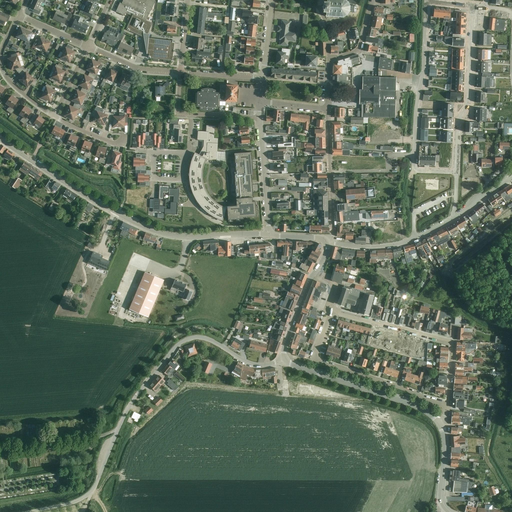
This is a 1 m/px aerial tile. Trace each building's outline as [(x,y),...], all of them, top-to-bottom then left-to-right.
[(89,2),(87,7),(95,10),(97,6),(93,4),(95,1),(91,0),(88,0),(88,1),(89,2)] [(123,0),(122,3),(120,2),(116,12),(124,16),(125,13),(132,16),(126,29),(145,38),(144,40),(148,42),(147,54),(149,54),(148,58),(172,61),(174,41),(149,38),(149,34),(148,34),(153,23),(146,20),(151,9),(152,9),(155,2),(150,0),(123,0)] [(323,4),(323,10),(323,11),(323,12),(326,13),(326,16),(325,16),(326,16),(326,17),(329,17),(333,17),(338,17),(338,18),(338,17),(342,17),(342,18),(343,18),(343,17),(346,15),(347,16),(347,15),(349,12),(350,12),(350,11),(351,11),(351,12),(352,12),(353,13),(354,13),(356,12),(356,7),(355,5),(354,5),(352,6),(352,7),(350,6),(348,3),(348,2),(347,2),(344,0),(326,0),(327,2),(324,2),(324,3),(324,4),(323,4)] [(166,7),(165,16),(170,16),(170,15),(177,15),(178,6),(175,5),(175,2),(170,2),(166,1),(166,7)] [(40,9),(41,6),(32,2),(30,7),(35,9),(33,12),(39,15),(41,10),(40,9)] [(93,15),(95,10),(87,7),(83,5),(80,12),(82,13),(88,16),(89,13),(93,15)] [(375,6),(374,12),(385,14),(386,9),(375,6)] [(257,24),(258,17),(253,16),(250,15),(251,11),(243,10),(242,18),(245,18),(248,19),(248,23),(257,24)] [(456,18),(465,19),(465,13),(460,13),(461,10),(454,10),(454,13),(456,13),(456,18)] [(9,20),(10,16),(0,11),(0,24),(4,26),(7,19),(9,20)] [(67,16),(57,11),(53,19),(64,24),(66,20),(69,21),(72,14),(69,13),(67,16)] [(75,20),(72,27),(85,33),(88,26),(81,22),(82,19),(77,16),(77,17),(75,16),(73,19),(76,20),(75,20)] [(373,16),(371,27),(376,28),(380,29),(382,18),(374,17),(373,16)] [(503,31),(504,20),(490,18),(488,30),(503,31)] [(297,28),(290,27),(291,22),(282,21),(281,27),(278,26),(277,32),(280,32),(279,39),(280,39),(280,45),(287,46),(288,41),(295,41),(296,33),(297,28)] [(175,33),(176,27),(169,26),(169,24),(165,24),(164,28),(167,28),(167,32),(175,33)] [(105,33),(101,41),(112,45),(113,44),(116,46),(118,40),(119,39),(115,38),(114,37),(117,30),(115,29),(114,30),(109,27),(108,31),(107,31),(106,34),(105,33)] [(369,28),(367,37),(375,38),(376,30),(376,28),(371,27),(371,29),(369,28)] [(17,37),(22,39),(27,30),(25,30),(26,29),(22,28),(21,28),(17,37)] [(350,31),(352,40),(359,38),(357,30),(355,30),(354,28),(351,29),(352,31),(350,31)] [(465,29),(455,29),(455,37),(460,37),(460,35),(465,35),(465,29)] [(27,30),(22,39),(26,41),(24,44),(27,45),(25,48),(28,50),(32,42),(29,41),(32,33),(31,32),(28,30),(28,31),(27,30)] [(486,34),(479,33),(479,45),(486,46),(486,45),(491,45),(491,34),(486,34)] [(36,46),(41,49),(46,40),(41,36),(41,37),(40,38),(38,42),(35,41),(33,46),(36,48),(36,46)] [(255,46),(256,40),(247,39),(247,38),(242,37),(241,40),(247,41),(246,45),(255,46)] [(366,37),(365,41),(375,43),(374,46),(376,47),(382,49),(383,43),(377,42),(378,39),(375,38),(367,37),(366,37)] [(444,37),(444,41),(452,42),(452,46),(464,46),(464,39),(453,39),(453,37),(444,37)] [(46,40),(41,49),(46,51),(45,53),(48,54),(51,49),(48,47),(50,43),(51,42),(51,41),(46,40)] [(117,50),(124,54),(124,53),(131,56),(134,48),(120,42),(117,50)] [(335,46),(331,46),(331,54),(338,54),(338,51),(340,51),(343,51),(343,45),(343,42),(337,42),(337,46),(335,46)] [(375,47),(366,45),(365,51),(371,52),(374,53),(377,54),(378,48),(375,47)] [(63,53),(74,58),(75,53),(75,52),(66,48),(63,53)] [(290,50),(282,49),(281,53),(278,52),(277,56),(276,55),(275,62),(276,63),(284,64),(285,55),(289,56),(290,50)] [(487,50),(478,50),(478,60),(487,60),(487,50)] [(192,54),(192,62),(202,63),(202,58),(210,58),(211,53),(203,52),(196,51),(196,54),(192,54)] [(8,65),(19,62),(17,56),(19,56),(18,53),(12,55),(13,58),(7,59),(8,65)] [(70,63),(74,58),(63,53),(61,58),(60,57),(58,60),(64,63),(65,60),(70,62),(70,63)] [(306,66),(316,67),(317,57),(311,56),(311,53),(307,53),(306,66)] [(235,54),(235,60),(239,61),(239,59),(241,59),(240,63),(244,63),(253,64),(253,58),(239,56),(240,54),(235,54)] [(358,55),(349,57),(351,64),(351,65),(360,63),(358,55)] [(333,65),(333,75),(341,75),(341,76),(352,76),(352,73),(352,68),(351,65),(351,64),(349,57),(337,61),(334,63),(333,65)] [(394,60),(379,58),(378,69),(392,71),(394,60)] [(91,59),(88,64),(98,69),(99,70),(100,70),(103,65),(101,64),(91,60),(91,59)] [(16,68),(21,73),(25,69),(27,68),(25,69),(23,66),(21,67),(19,62),(8,65),(11,70),(16,68)] [(403,63),(401,73),(409,74),(410,64),(403,63)] [(478,63),(477,73),(487,73),(487,63),(478,63)] [(56,68),(54,73),(63,77),(66,73),(66,72),(66,73),(65,72),(60,70),(62,67),(56,64),(55,67),(56,68)] [(88,64),(86,69),(87,69),(92,72),(90,75),(96,77),(97,74),(99,70),(98,69),(88,64)] [(19,80),(23,85),(30,76),(26,73),(28,70),(27,68),(25,69),(21,73),(23,76),(19,80)] [(278,70),(272,69),(271,77),(272,77),(277,78),(280,78),(281,68),(278,68),(278,70)] [(283,68),(281,68),(280,78),(283,78),(288,79),(289,79),(290,71),(283,70),(283,68)] [(111,69),(111,70),(109,75),(106,73),(102,82),(105,83),(107,79),(112,81),(117,73),(117,71),(111,69)] [(296,71),(290,71),(289,79),(295,80),(295,79),(298,80),(299,70),(296,70),(296,71)] [(301,70),(299,70),(298,80),(301,80),(306,81),(306,80),(306,81),(307,72),(301,72),(301,70)] [(310,71),(307,71),(307,72),(306,81),(307,81),(312,81),(316,81),(316,73),(310,73),(310,71)] [(61,82),(63,77),(54,73),(51,77),(50,77),(49,80),(54,82),(55,80),(60,82),(61,82)] [(81,80),(91,84),(93,79),(94,80),(96,77),(90,75),(89,77),(84,75),(83,75),(83,74),(81,80)] [(129,77),(123,74),(118,83),(121,84),(120,87),(128,91),(131,85),(127,83),(127,84),(125,83),(129,77)] [(477,77),(477,87),(490,88),(490,78),(492,78),(493,74),(482,74),(482,77),(477,77)] [(333,75),(332,81),(337,81),(337,83),(339,83),(339,86),(349,87),(350,87),(352,87),(352,76),(341,76),(341,75),(333,75)] [(30,76),(23,85),(28,88),(28,87),(31,83),(35,86),(38,81),(35,78),(34,80),(30,76)] [(359,90),(359,104),(362,104),(362,109),(361,117),(395,118),(396,78),(362,77),(362,90),(359,90)] [(84,87),(83,90),(90,94),(91,91),(90,90),(93,85),(91,84),(81,80),(78,84),(79,85),(79,84),(80,85),(84,87)] [(156,87),(156,97),(160,97),(160,95),(163,95),(163,93),(165,93),(165,89),(169,84),(167,82),(166,84),(164,82),(162,84),(160,84),(160,87),(156,87)] [(44,92),(54,97),(56,92),(51,89),(52,87),(50,86),(48,85),(47,84),(45,87),(47,87),(44,92)] [(227,85),(220,85),(220,92),(216,92),(216,90),(213,89),(211,89),(208,88),(206,88),(203,89),(201,89),(201,92),(197,92),(197,93),(196,93),(195,105),(197,105),(196,107),(200,107),(200,109),(202,110),(204,111),(207,111),(210,111),(212,111),(215,110),(215,108),(218,108),(218,107),(219,107),(220,101),(236,102),(237,94),(237,86),(227,85)] [(88,98),(90,94),(83,90),(81,93),(77,90),(76,90),(74,95),(83,100),(84,97),(88,98)] [(51,102),(54,97),(44,92),(42,97),(40,97),(39,99),(44,102),(46,99),(51,102)] [(450,99),(450,100),(461,100),(461,93),(450,92),(450,99)] [(476,92),(476,103),(484,103),(484,93),(476,92)] [(74,95),(71,100),(72,100),(77,103),(75,105),(81,108),(85,110),(86,107),(82,105),(81,105),(83,100),(74,95)] [(12,96),(6,104),(9,106),(6,110),(11,114),(15,109),(13,107),(18,101),(18,100),(19,100),(19,99),(13,96),(13,97),(12,96)] [(79,111),(81,108),(75,105),(74,108),(69,106),(69,105),(65,110),(76,115),(78,110),(79,111)] [(25,106),(19,114),(23,117),(20,121),(25,125),(29,120),(27,118),(32,111),(32,110),(26,107),(25,106)] [(93,114),(92,115),(95,116),(94,121),(93,122),(99,123),(102,114),(103,111),(103,110),(104,109),(96,106),(95,109),(93,114)] [(335,108),(335,117),(348,118),(348,108),(347,109),(335,108)] [(476,109),(475,121),(485,122),(486,109),(476,109)] [(73,120),(76,115),(65,110),(64,115),(64,116),(73,120)] [(102,114),(99,123),(104,126),(104,125),(106,120),(109,121),(111,115),(111,113),(103,110),(103,111),(102,114)] [(269,117),(266,117),(266,122),(273,121),(273,122),(279,122),(279,120),(283,120),(284,115),(283,115),(284,112),(280,112),(280,111),(274,110),(274,112),(273,112),(271,113),(271,112),(269,114),(270,114),(269,115),(269,117)] [(111,115),(109,121),(113,121),(113,126),(113,127),(113,128),(119,127),(119,117),(114,117),(114,113),(111,113),(111,115)] [(39,128),(45,120),(42,118),(42,117),(40,115),(38,117),(35,114),(29,123),(33,126),(34,124),(39,128)] [(119,117),(119,127),(124,128),(124,127),(124,125),(127,125),(127,122),(128,116),(128,115),(125,115),(125,114),(119,114),(119,117)] [(309,123),(310,116),(291,114),(290,121),(294,121),(294,122),(298,122),(305,122),(304,131),(307,131),(308,130),(309,123)] [(320,115),(312,115),(311,122),(316,122),(316,127),(322,127),(323,120),(320,120),(320,115)] [(440,119),(440,122),(443,122),(443,129),(451,129),(451,119),(440,119)] [(331,135),(340,135),(340,133),(340,121),(331,122),(331,135)] [(465,122),(465,132),(472,133),(473,128),(479,128),(479,123),(465,122)] [(182,142),(182,136),(181,136),(181,130),(180,130),(180,125),(173,125),(173,130),(175,130),(175,136),(171,136),(171,139),(174,140),(174,142),(182,142)] [(240,134),(249,133),(248,126),(243,127),(243,126),(240,127),(235,127),(235,125),(231,125),(231,131),(235,130),(240,129),(240,134)] [(65,131),(55,126),(55,127),(52,133),(61,138),(59,142),(62,143),(66,136),(63,135),(65,131),(65,132),(65,131)] [(225,208),(220,206),(215,203),(211,199),(207,194),(204,188),(203,183),(202,177),(202,170),(203,165),(206,159),(209,159),(216,159),(216,161),(217,161),(217,152),(218,143),(218,138),(214,138),(215,126),(206,126),(206,132),(198,131),(197,140),(204,140),(203,146),(199,155),(195,153),(195,154),(192,160),(192,162),(190,168),(190,170),(190,176),(190,178),(191,184),(190,184),(191,186),(193,192),(194,194),(196,199),(197,201),(198,201),(201,206),(202,208),(203,207),(207,212),(209,213),(214,216),(216,217),(221,220),(222,220),(226,209),(225,208)] [(440,132),(440,135),(442,135),(442,142),(450,142),(451,132),(440,132)] [(141,144),(145,145),(145,146),(148,146),(149,136),(145,135),(145,134),(141,133),(141,136),(141,144)] [(157,136),(157,134),(152,134),(152,136),(149,136),(148,146),(152,146),(152,145),(156,145),(156,136),(157,136)] [(71,135),(67,144),(71,145),(69,150),(75,153),(77,147),(79,145),(76,143),(78,138),(79,137),(72,135),(71,135)] [(141,144),(141,136),(136,136),(136,138),(133,138),(132,148),(136,148),(136,147),(141,147),(141,144)] [(161,136),(157,136),(156,136),(156,145),(156,147),(160,147),(160,149),(164,149),(164,139),(161,138),(161,136)] [(249,137),(236,138),(236,140),(237,140),(238,147),(248,146),(248,143),(250,143),(249,137)] [(325,137),(316,137),(315,137),(315,148),(319,148),(325,148),(325,137)] [(283,138),(271,139),(272,145),(278,145),(278,148),(285,147),(285,144),(283,144),(283,138)] [(84,156),(90,159),(92,153),(89,152),(92,144),(92,143),(93,143),(93,142),(86,141),(85,141),(81,150),(85,152),(84,156)] [(99,162),(105,164),(107,158),(104,157),(106,149),(107,148),(100,147),(99,147),(96,156),(100,157),(99,162)] [(286,147),(278,148),(278,152),(272,152),(273,160),(284,160),(283,152),(286,151),(286,147)] [(8,150),(3,156),(7,158),(3,163),(6,165),(10,160),(14,154),(8,150)] [(121,154),(114,151),(112,157),(108,156),(105,165),(109,167),(110,164),(113,165),(112,168),(119,170),(121,163),(119,162),(121,154)] [(477,151),(474,151),(474,154),(474,163),(481,163),(481,167),(486,167),(486,160),(482,160),(482,156),(482,154),(478,154),(478,151),(477,151)] [(217,161),(216,161),(225,162),(225,153),(217,152),(217,161)] [(251,152),(234,153),(235,172),(234,172),(236,206),(225,207),(225,208),(226,209),(227,209),(228,220),(243,219),(243,217),(245,217),(245,218),(256,217),(255,201),(252,201),(252,198),(253,198),(251,175),(253,175),(251,152)] [(500,165),(503,165),(502,158),(497,158),(497,154),(496,153),(496,154),(495,154),(495,158),(495,159),(494,160),(495,165),(498,165),(498,166),(500,166),(500,165)] [(134,158),(134,162),(145,163),(145,158),(146,158),(146,155),(136,154),(136,158),(134,158)] [(435,157),(430,156),(429,165),(435,166),(435,162),(439,162),(440,155),(435,155),(435,157)] [(338,169),(346,169),(346,157),(338,157),(338,169)] [(21,168),(20,171),(27,175),(28,172),(33,166),(25,162),(21,168)] [(135,167),(135,170),(151,171),(151,170),(146,170),(146,167),(144,167),(145,163),(134,162),(133,167),(135,167)] [(321,162),(312,162),(312,163),(312,166),(307,166),(307,171),(312,171),(312,173),(321,173),(321,163),(321,162)] [(283,165),(273,165),(274,171),(282,171),(282,174),(286,173),(285,168),(284,169),(283,165)] [(43,173),(40,171),(33,166),(28,172),(36,177),(35,178),(38,181),(43,173)] [(138,174),(138,178),(149,178),(149,174),(150,174),(151,171),(135,170),(140,170),(140,174),(138,174)] [(333,175),(334,181),(339,181),(339,184),(345,184),(344,175),(333,175)] [(149,178),(138,178),(138,182),(140,182),(140,186),(150,186),(150,183),(149,183),(149,178)] [(313,186),(313,187),(313,188),(314,189),(327,189),(327,178),(318,179),(319,179),(317,179),(313,179),(314,184),(313,185),(313,186)] [(18,179),(12,187),(17,190),(22,181),(18,179)] [(57,191),(60,185),(53,180),(51,183),(49,181),(45,187),(48,188),(49,186),(57,191)] [(347,184),(345,184),(339,184),(339,181),(334,181),(334,189),(342,188),(343,186),(345,186),(347,186),(347,187),(354,187),(353,182),(347,183),(347,184)] [(160,199),(164,200),(164,193),(169,193),(169,189),(169,186),(159,186),(159,199),(160,199)] [(362,189),(345,190),(346,200),(367,198),(370,198),(375,198),(374,187),(369,188),(369,190),(366,190),(366,188),(362,189)] [(73,201),(77,195),(66,189),(63,195),(67,198),(66,200),(70,203),(72,201),(73,201)] [(169,193),(169,196),(174,196),(173,202),(173,203),(178,203),(179,189),(169,189),(169,193)] [(509,196),(508,194),(504,189),(498,192),(502,198),(503,200),(509,196)] [(314,195),(314,200),(318,200),(327,200),(327,192),(324,192),(324,190),(316,190),(317,196),(314,196),(314,195)] [(488,199),(492,206),(497,203),(496,201),(502,198),(498,192),(488,199)] [(165,209),(165,207),(160,206),(160,199),(159,199),(153,199),(153,212),(165,212),(165,209)] [(165,212),(165,214),(177,215),(178,203),(173,203),(173,202),(171,202),(170,209),(165,209),(165,212)] [(89,214),(90,212),(94,206),(89,203),(85,209),(83,211),(89,214)] [(345,204),(335,205),(336,212),(342,211),(342,213),(346,212),(346,207),(347,207),(347,204),(347,203),(345,204)] [(482,204),(474,210),(477,214),(484,208),(488,213),(492,210),(488,205),(485,208),(482,204)] [(317,219),(320,219),(320,218),(328,219),(327,210),(314,210),(306,211),(306,216),(317,215),(317,219)] [(479,218),(478,216),(474,210),(467,215),(470,220),(475,217),(477,219),(479,218)] [(358,211),(346,212),(342,213),(342,211),(336,212),(337,222),(349,221),(359,220),(358,211)] [(383,219),(383,217),(383,211),(365,212),(366,219),(383,219)] [(459,229),(464,226),(463,225),(464,224),(463,223),(468,220),(466,215),(455,222),(457,226),(459,229)] [(321,222),(317,223),(317,225),(321,225),(321,226),(321,228),(328,228),(328,225),(328,219),(320,218),(320,219),(321,222)] [(123,222),(120,228),(122,229),(120,234),(126,237),(126,236),(127,233),(128,232),(131,226),(123,222)] [(459,229),(457,226),(455,222),(446,228),(449,233),(450,234),(451,234),(459,230),(459,229)] [(337,224),(337,233),(337,237),(345,237),(345,232),(349,233),(349,230),(342,229),(343,224),(337,224)] [(131,226),(128,232),(134,235),(136,236),(137,232),(136,232),(137,229),(131,226)] [(446,228),(430,236),(432,240),(435,239),(437,242),(439,246),(450,240),(447,234),(449,233),(446,228)] [(355,243),(365,244),(366,231),(362,230),(362,237),(358,236),(358,238),(355,238),(355,243)] [(151,238),(152,235),(151,234),(145,232),(143,239),(149,241),(154,243),(155,239),(151,238)] [(437,242),(435,239),(432,240),(430,236),(426,238),(431,247),(435,244),(438,250),(441,249),(437,242)] [(425,239),(420,242),(426,253),(426,254),(428,256),(430,255),(429,252),(426,247),(428,246),(425,239)] [(218,246),(218,240),(203,242),(204,249),(208,248),(208,251),(217,250),(217,251),(219,251),(218,255),(219,255),(218,246)] [(277,241),(277,246),(283,247),(283,255),(282,255),(281,259),(285,260),(286,257),(288,257),(288,249),(289,241),(277,241)] [(224,246),(218,246),(219,255),(230,256),(231,242),(225,242),(224,246)] [(299,242),(298,250),(301,250),(301,247),(307,247),(307,242),(299,242)] [(309,242),(309,245),(315,245),(313,250),(317,252),(318,251),(321,245),(316,242),(316,243),(309,242)] [(420,242),(415,244),(418,251),(421,257),(424,255),(426,259),(428,258),(428,256),(426,254),(426,253),(420,242)] [(414,244),(403,247),(405,252),(404,252),(407,263),(413,261),(411,254),(416,253),(415,249),(415,248),(414,244)] [(247,250),(244,250),(244,254),(249,254),(250,254),(250,257),(254,256),(254,253),(254,254),(255,254),(254,245),(249,246),(250,249),(247,250)] [(341,255),(342,249),(332,246),(329,257),(339,259),(341,260),(341,255)] [(399,254),(400,253),(402,253),(401,248),(392,250),(394,258),(400,257),(399,254)] [(354,256),(355,251),(342,249),(341,255),(341,259),(345,260),(345,256),(352,257),(352,256),(354,256)] [(376,255),(376,256),(377,258),(376,259),(393,259),(392,250),(392,249),(381,250),(377,250),(377,255),(376,255)] [(313,250),(310,254),(318,259),(321,252),(318,251),(317,252),(313,250)] [(90,260),(88,263),(94,266),(105,271),(109,262),(101,258),(102,256),(93,252),(90,260)] [(134,267),(138,254),(134,253),(130,266),(134,267)] [(310,254),(307,259),(308,260),(315,263),(318,259),(310,254)] [(302,263),(300,267),(300,268),(309,272),(311,268),(312,269),(315,263),(308,260),(307,259),(306,259),(304,264),(302,263)] [(332,281),(341,284),(342,278),(348,280),(347,282),(353,284),(354,277),(349,276),(349,275),(344,273),(335,271),(332,281)] [(164,280),(145,272),(129,309),(148,317),(164,280)] [(308,275),(302,273),(301,275),(298,274),(297,277),(296,279),(297,279),(305,282),(308,275)] [(187,284),(175,279),(172,287),(171,290),(174,292),(176,289),(183,292),(187,284)] [(296,279),(293,284),(302,288),(305,282),(297,279),(296,279)] [(325,292),(326,288),(325,288),(326,285),(313,280),(305,303),(303,307),(308,309),(310,305),(311,305),(313,300),(316,301),(318,297),(319,298),(322,290),(325,292)] [(302,288),(293,284),(290,291),(299,295),(302,288)] [(344,286),(338,304),(343,306),(345,301),(348,290),(351,291),(352,288),(344,286)] [(119,296),(124,299),(128,289),(123,287),(119,296)] [(348,290),(345,301),(354,305),(357,298),(358,298),(360,293),(364,293),(362,293),(363,291),(362,291),(363,291),(353,288),(352,288),(351,288),(352,288),(351,291),(348,290)] [(364,293),(359,313),(369,316),(375,292),(363,289),(363,291),(362,293),(364,293)] [(286,297),(288,298),(296,301),(299,296),(287,292),(286,295),(285,294),(284,296),(286,297)] [(284,302),(282,306),(284,307),(293,311),(296,301),(288,298),(286,297),(284,302)] [(300,314),(297,323),(301,325),(303,326),(307,316),(315,319),(317,313),(315,312),(311,311),(308,309),(303,307),(300,314)] [(371,316),(371,317),(379,320),(382,312),(383,308),(377,307),(376,310),(373,310),(371,316)] [(279,317),(282,318),(289,321),(292,312),(284,309),(280,308),(279,312),(280,313),(279,317)] [(385,308),(384,310),(381,320),(387,322),(390,309),(385,308)] [(397,316),(395,324),(402,326),(404,317),(401,316),(402,309),(401,309),(398,308),(398,310),(396,316),(397,316)] [(390,314),(388,322),(394,324),(397,312),(391,311),(390,314)] [(439,311),(437,322),(440,323),(442,318),(444,318),(445,313),(444,313),(439,311)] [(277,322),(276,323),(287,327),(289,321),(282,318),(280,323),(277,322)] [(411,328),(420,330),(422,323),(419,323),(419,322),(413,320),(411,328)] [(236,321),(234,327),(238,329),(240,330),(243,324),(240,323),(236,321)] [(430,327),(431,325),(432,323),(426,321),(425,323),(423,331),(431,333),(432,328),(430,327)] [(274,328),(276,329),(285,332),(287,327),(276,323),(279,324),(276,322),(274,327),(272,327),(272,329),(274,329),(274,328)] [(440,324),(438,332),(446,334),(448,326),(440,324)] [(471,338),(472,333),(464,332),(464,329),(458,328),(457,332),(457,340),(462,340),(463,338),(471,338)] [(277,333),(276,334),(283,337),(285,332),(276,329),(275,333),(277,333)] [(300,335),(293,332),(290,339),(299,342),(301,343),(303,344),(304,341),(305,342),(307,338),(300,335)] [(397,336),(395,346),(401,348),(404,337),(399,336),(397,336)] [(404,337),(401,348),(408,349),(410,339),(406,338),(404,337)] [(245,342),(235,338),(231,346),(241,350),(245,342)] [(281,342),(272,338),(270,338),(269,344),(267,350),(277,353),(281,342)] [(290,339),(288,347),(296,349),(298,342),(301,343),(299,342),(290,339)] [(410,339),(408,349),(414,351),(417,341),(412,340),(410,339)] [(251,340),(249,348),(265,352),(267,344),(251,340)] [(417,341),(414,351),(421,353),(423,343),(418,341),(417,341)] [(330,356),(334,343),(332,342),(331,346),(329,345),(326,354),(330,356)] [(188,356),(197,353),(194,344),(185,347),(188,356)] [(339,358),(343,346),(341,345),(340,349),(337,348),(334,357),(339,358)] [(457,361),(464,361),(464,354),(467,354),(469,354),(471,352),(475,349),(456,348),(456,354),(458,354),(457,361)] [(346,352),(344,360),(350,362),(351,360),(353,361),(355,357),(357,350),(353,349),(352,350),(348,349),(347,352),(346,352)] [(446,359),(448,359),(448,354),(436,353),(435,356),(440,356),(440,359),(439,362),(446,363),(446,359)] [(365,367),(367,360),(361,358),(359,365),(365,367)] [(168,364),(174,370),(177,372),(178,371),(175,369),(177,366),(176,365),(177,364),(172,359),(168,364)] [(379,363),(380,360),(377,359),(376,362),(372,361),(370,369),(376,371),(379,363)] [(385,367),(383,373),(391,375),(393,369),(393,367),(395,364),(395,362),(391,361),(389,366),(389,368),(385,367)] [(206,362),(202,371),(208,373),(212,364),(206,362)] [(234,368),(241,373),(240,377),(246,379),(247,374),(254,377),(260,377),(263,377),(262,370),(260,370),(257,370),(243,365),(238,362),(234,368)] [(447,369),(447,363),(439,362),(439,371),(443,371),(444,369),(447,369)] [(174,370),(168,364),(167,364),(162,371),(166,374),(169,377),(171,374),(174,370)] [(402,376),(405,377),(405,379),(412,382),(414,375),(410,374),(411,369),(408,368),(405,367),(402,376)] [(272,383),(277,383),(276,375),(275,368),(268,369),(262,370),(263,377),(263,379),(271,379),(272,383)] [(414,375),(412,382),(419,384),(423,372),(419,372),(418,376),(414,375)] [(158,375),(155,379),(164,387),(165,386),(162,383),(164,381),(158,375)] [(164,387),(155,379),(150,386),(155,391),(157,387),(160,385),(161,385),(164,387)] [(169,379),(167,381),(169,383),(176,389),(179,387),(169,379)] [(157,406),(163,401),(158,397),(153,402),(157,406)] [(463,408),(464,400),(461,400),(453,399),(452,407),(458,408),(463,408)] [(149,406),(145,410),(148,414),(153,410),(149,406)] [(134,412),(132,417),(135,419),(134,421),(137,422),(141,415),(134,412)] [(452,412),(452,419),(465,420),(465,421),(469,422),(470,417),(466,417),(462,417),(462,416),(459,416),(459,413),(452,412)] [(451,447),(451,453),(460,454),(459,445),(465,444),(465,437),(459,438),(459,436),(450,437),(451,447)] [(449,480),(454,481),(460,481),(468,482),(466,492),(467,492),(471,492),(471,490),(472,480),(461,479),(459,478),(460,471),(450,470),(450,476),(449,480)] [(454,481),(453,492),(466,492),(468,482),(460,481),(454,481)]
